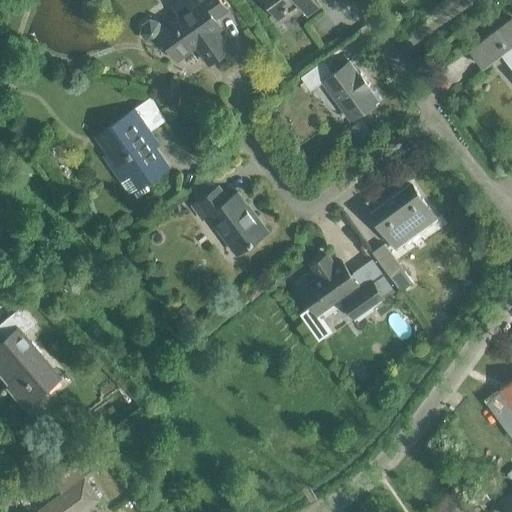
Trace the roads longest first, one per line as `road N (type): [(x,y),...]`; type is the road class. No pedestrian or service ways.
road 1 (residential): [(323,511),(408,437),(511,289)]
road 2 (residential): [(248,139),(302,208),(319,205),(434,118)]
